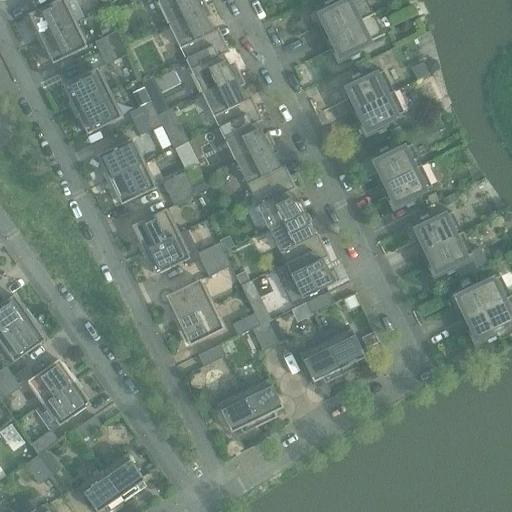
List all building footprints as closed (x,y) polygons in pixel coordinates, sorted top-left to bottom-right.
[(75,23),(63,0),(59,0),(28,15),(40,40),(75,23)] [(201,9),(196,0),(156,0),(168,25),(201,9)] [(329,37),(374,15),(366,0),(351,0),(337,7),(335,2),(312,13),(319,28),(324,25),(329,37)] [(109,1),(104,6),(111,13),(116,8),(115,4),(113,1),(109,1)] [(205,37),(214,33),(205,19),(210,17),(205,7),(201,9),(168,25),(185,59),(210,47),(205,37)] [(358,49),(384,36),(374,15),(329,37),(335,48),(330,51),(337,65),(360,54),(358,49)] [(116,31),(111,21),(98,28),(103,37),(116,31)] [(87,48),(75,23),(40,40),(52,65),(87,48)] [(122,44),(116,32),(94,43),(100,55),(122,44)] [(135,42),(132,36),(126,33),(120,36),(125,47),(135,42)] [(235,77),(222,55),(227,53),(222,41),(210,47),(185,59),(202,93),(235,77)] [(128,56),(124,48),(122,44),(100,55),(105,66),(128,56)] [(439,70),(436,61),(425,66),(430,75),(431,74),(439,70)] [(370,68),(368,62),(357,67),(360,73),(370,68)] [(109,94),(97,69),(62,86),(74,111),(109,94)] [(444,80),(439,70),(431,74),(434,80),(439,82),(444,80)] [(394,93),(383,72),(365,81),(362,76),(339,87),(346,102),(351,99),(357,111),(394,93)] [(239,105),(247,101),(239,87),(243,85),(239,75),(235,77),(202,93),(218,127),(243,115),(239,105)] [(155,91),(158,84),(155,78),(153,78),(143,83),(148,92),(150,94),(155,91)] [(385,123),(404,114),(394,93),(357,111),(362,122),(357,125),(364,139),(388,128),(385,123)] [(121,119),(109,94),(74,111),(87,136),(121,119)] [(134,125),(156,115),(151,103),(129,114),(134,125)] [(268,145),(255,123),(261,121),(255,109),(243,115),(218,127),(235,161),(268,145)] [(140,137),(162,126),(156,115),(134,125),(140,137)] [(184,145),(180,136),(169,141),(174,150),(184,145)] [(143,164),(131,140),(97,156),(109,181),(143,164)] [(272,174),(280,169),(272,156),(276,153),(272,143),(268,145),(235,161),(252,196),(277,183),(272,174)] [(421,166),(411,145),(392,154),(390,149),(367,161),(374,175),(379,173),(385,184),(421,166)] [(155,189),(143,164),(109,181),(121,206),(155,189)] [(413,197),(432,188),(421,166),(385,184),(390,196),(385,198),(392,213),(415,202),(413,197)] [(191,185),(185,173),(163,184),(168,196),(191,185)] [(301,214),(289,192),(294,189),(288,178),(277,183),(252,196),(268,230),(301,214)] [(207,190),(202,179),(191,185),(196,196),(207,190)] [(196,197),(196,196),(191,185),(168,196),(174,207),(196,197)] [(458,202),(454,194),(441,200),(445,208),(458,202)] [(178,235),(165,210),(131,227),(143,252),(178,235)] [(305,242),(314,238),(305,224),(310,222),(305,212),(301,214),(268,230),(285,264),(310,252),(305,242)] [(462,234),(452,213),(433,222),(431,217),(408,228),(415,243),(420,240),(425,252),(462,234)] [(197,255),(198,254),(187,230),(178,235),(143,252),(155,277),(185,262),(188,267),(200,261),(197,255)] [(480,248),(471,252),(462,234),(425,252),(431,263),(426,265),(433,280),(455,270),(460,279),(488,265),(480,248)] [(233,248),(229,238),(219,243),(219,244),(224,253),(233,248)] [(225,255),(224,253),(219,244),(198,254),(197,255),(200,261),(203,266),(225,255)] [(302,300),(336,283),(322,260),(327,258),(322,246),(310,252),(285,264),(286,266),(277,271),(292,302),(301,298),(302,300)] [(231,267),(225,255),(203,266),(208,278),(231,267)] [(250,282),(245,272),(235,277),(240,287),(250,282)] [(466,319),(511,297),(500,276),(474,289),(471,284),(448,295),(455,310),(461,308),(466,319)] [(212,305),(200,280),(165,297),(177,322),(212,305)] [(254,283),(242,289),(246,296),(257,290),(254,283)] [(334,305),(328,293),(306,304),(312,315),(334,305)] [(0,339),(29,319),(13,296),(0,305),(0,339)] [(495,331),(511,322),(511,300),(511,297),(466,319),(472,330),(467,333),(474,348),(497,337),(495,331)] [(224,330),(212,305),(177,322),(189,347),(224,330)] [(270,307),(254,315),(260,326),(263,325),(274,319),(276,318),(270,307)] [(260,326),(254,315),(232,325),(237,337),(252,330),(260,326)] [(45,341),(29,319),(0,339),(0,343),(14,363),(45,341)] [(285,342),(274,319),(263,325),(274,347),(285,342)] [(366,321),(359,324),(362,330),(369,326),(366,321)] [(274,347),(263,325),(260,326),(252,330),(263,353),(274,347)] [(365,358),(351,330),(344,333),(340,326),(322,335),(342,377),(359,368),(356,363),(365,358)] [(379,343),(373,330),(363,335),(369,348),(379,343)] [(342,377),(322,335),(304,344),(307,351),(299,355),(313,384),(322,380),(324,385),(342,377)] [(225,357),(220,346),(198,357),(203,368),(225,357)] [(74,383),(58,360),(27,382),(43,405),(74,383)] [(0,387),(13,378),(6,367),(0,371),(0,387)] [(0,402),(0,403),(21,388),(13,378),(0,387),(0,402)] [(283,409),(269,380),(260,385),(256,378),(239,386),(259,427),(277,418),(274,413),(283,409)] [(90,406),(74,383),(43,405),(59,428),(90,406)] [(259,427),(239,386),(223,394),(226,401),(217,405),(231,434),(239,430),(242,435),(259,427)] [(81,442),(102,427),(94,417),(74,431),(81,442)] [(38,456),(45,451),(56,443),(58,442),(51,431),(30,446),(38,456)] [(45,451),(38,456),(35,459),(49,479),(59,472),(45,451)] [(144,481),(126,455),(102,471),(124,503),(140,492),(136,487),(144,481)] [(49,479),(35,459),(24,466),(39,486),(49,479)] [(110,511),(124,503),(102,471),(79,488),(95,511),(100,511),(105,509),(107,511),(110,511)]
